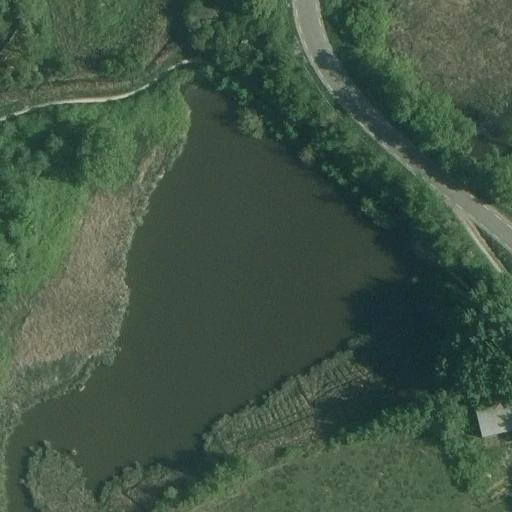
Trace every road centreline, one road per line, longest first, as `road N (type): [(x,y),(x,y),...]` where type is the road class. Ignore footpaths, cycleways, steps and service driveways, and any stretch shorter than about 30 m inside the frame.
road 1 (unclassified): [(511,245),(334,89),(311,45),(303,0)]
road 2 (track): [(511,286),(469,234),(444,187)]
